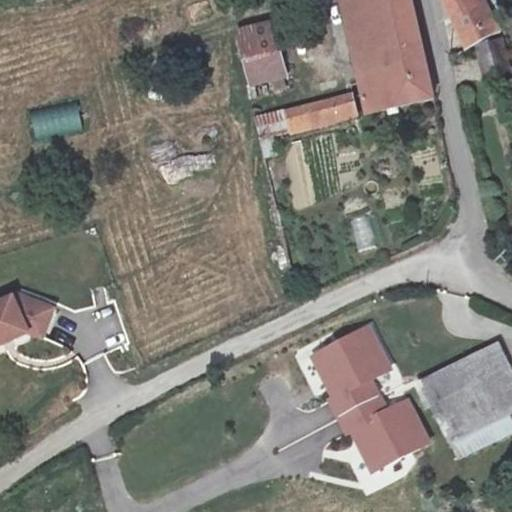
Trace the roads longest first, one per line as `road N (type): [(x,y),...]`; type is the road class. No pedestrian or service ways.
road 1 (unclassified): [(469,261),(420,271),(104,421),(0,486)]
road 2 (residential): [(427,0),(471,214),(469,261)]
